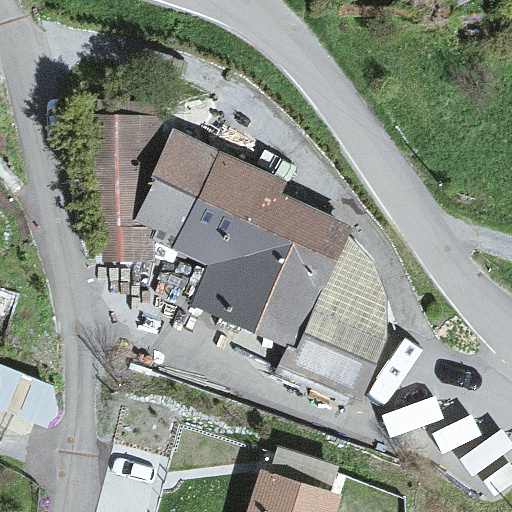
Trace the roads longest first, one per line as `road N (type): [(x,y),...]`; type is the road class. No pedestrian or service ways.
road 1 (residential): [(69,511),(84,354),(74,267),(36,62),(4,0)]
road 2 (unclassified): [(511,327),(449,265),(351,119),(284,40),(224,0)]
